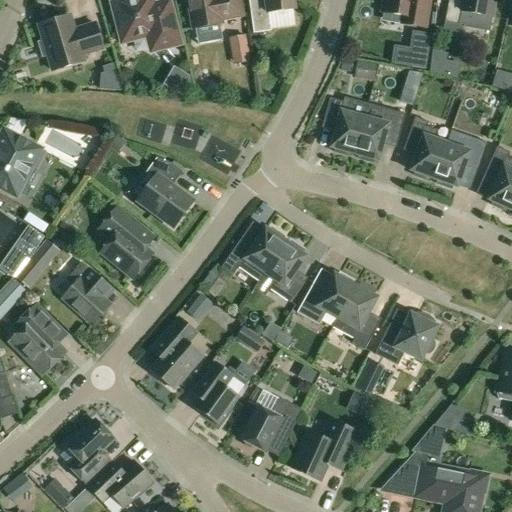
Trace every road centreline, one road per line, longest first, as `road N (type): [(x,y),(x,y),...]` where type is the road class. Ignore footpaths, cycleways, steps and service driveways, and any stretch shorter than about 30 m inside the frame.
road 1 (residential): [(99,377),(257,185)]
road 2 (residential): [(511,256),(279,168)]
road 3 (residential): [(257,185),(303,223),(444,300)]
road 4 (residential): [(279,168),(273,143),(309,86),(338,0)]
road 5 (residential): [(0,465),(99,377)]
road 6 (residential): [(296,511),(182,452)]
